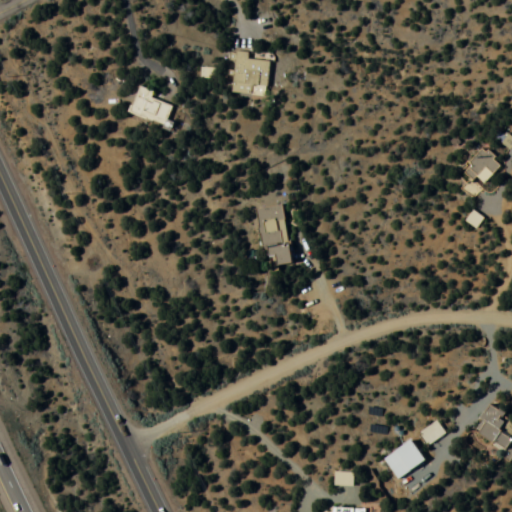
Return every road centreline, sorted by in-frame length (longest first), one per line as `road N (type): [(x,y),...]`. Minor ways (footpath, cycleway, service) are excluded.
road 1 (residential): [(511,321),(464,317),(374,328),(123,445)]
road 2 (secondary): [(156,511),(0,180)]
